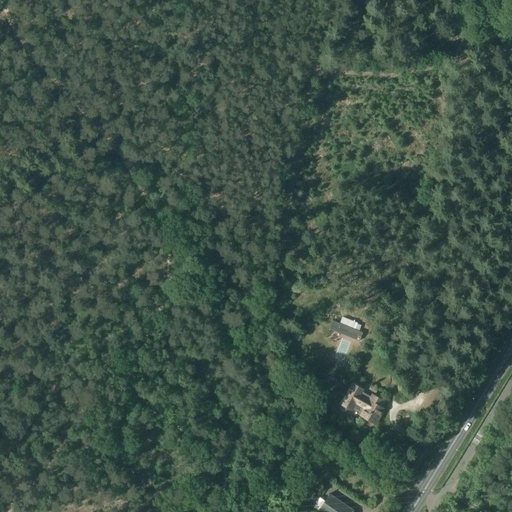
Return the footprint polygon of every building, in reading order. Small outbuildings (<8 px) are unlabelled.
[(364,332),(341,323),(337,332),(360,341),(364,332)] [(355,409),(361,413),(360,415),(376,424),(385,408),(380,405),(383,400),(373,394),(371,397),(364,393),(365,390),(353,382),(340,405),(353,412),(355,409)] [(428,421),(446,393),(436,387),(418,415),(428,421)] [(316,494),(309,489),(303,497),(315,505),(320,498),(315,495),(316,494)] [(330,494),(319,510),(321,511),(354,511),(355,511),(330,494)]
